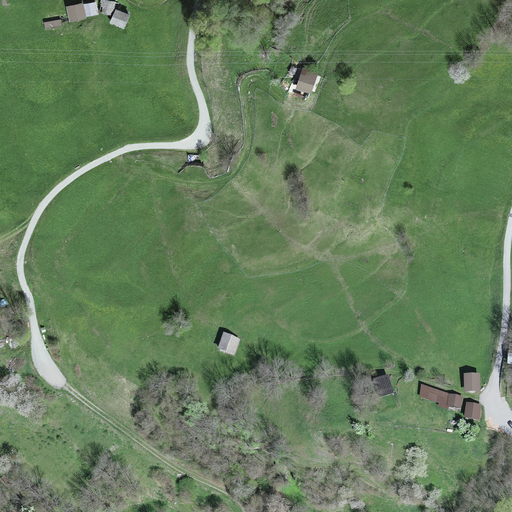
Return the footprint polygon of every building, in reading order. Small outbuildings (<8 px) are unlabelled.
[(114,3),(104,2),(102,15),(112,16),(114,3)] [(96,5),(86,7),(88,18),(98,16),(96,5)] [(81,6),(68,9),(71,22),(84,19),(81,6)] [(130,18),(118,14),(113,25),(126,30),(130,18)] [(305,72),(298,89),(311,94),(317,76),(305,72)] [(238,342),(224,338),(219,353),(233,358),(238,342)] [(382,396),(395,392),(389,374),(376,378),(382,396)] [(479,377),(467,378),(468,391),(480,390),(479,377)] [(460,399),(451,397),(450,408),(459,409),(460,399)] [(480,406),(468,406),(468,420),(480,420),(480,406)]
